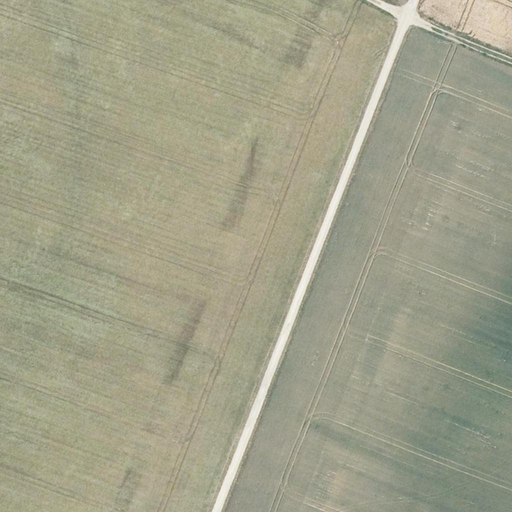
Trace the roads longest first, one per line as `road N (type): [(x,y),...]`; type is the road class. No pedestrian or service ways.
road 1 (track): [(214,511),(415,0)]
road 2 (track): [(371,0),(511,61)]
